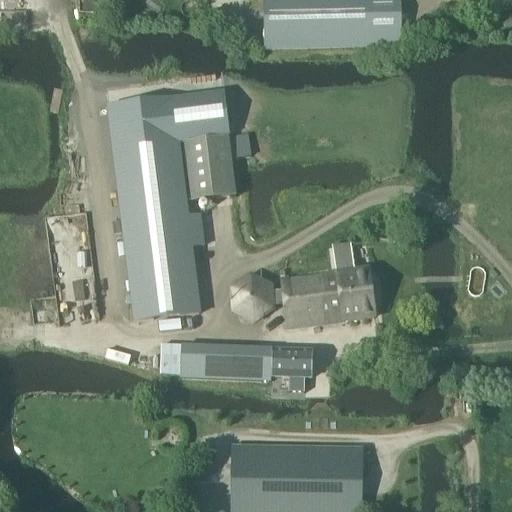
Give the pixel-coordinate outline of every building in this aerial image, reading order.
[(263,0),(265,52),(400,48),(399,0),(263,0)] [(223,96),(108,111),(117,182),(118,181),(125,235),(137,324),(197,317),(188,249),(203,247),(200,220),(185,222),(178,173),(187,172),(184,144),(228,139),(228,138),(223,96)] [(191,204),(235,198),(228,139),(184,144),(187,172),(191,204)] [(232,161),(249,159),(247,139),(230,141),(232,161)] [(367,271),(354,273),(350,247),(332,250),(335,276),(280,283),(287,332),(373,320),(367,271)] [(274,313),(272,289),(251,279),(231,291),(232,315),(254,326),(274,313)] [(160,348),(159,377),(180,378),(181,349),(160,348)] [(180,378),(179,382),(270,386),(271,352),(181,349),(180,378)] [(273,353),(272,380),(289,381),(288,396),(303,396),(304,381),(310,381),(311,354),(273,353)] [(358,511),(359,453),(234,451),(233,511),(358,511)]
